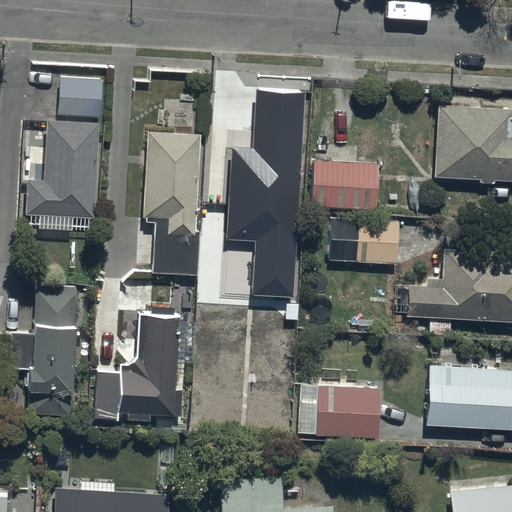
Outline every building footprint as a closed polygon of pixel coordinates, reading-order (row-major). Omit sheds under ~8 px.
[(60,76),(58,114),(100,116),(102,78),(60,76)] [(253,148),(232,147),(226,240),(256,242),(253,295),(292,297),(305,93),(256,90),(253,148)] [(511,107),(437,103),(433,176),(479,179),(479,183),(494,184),(495,180),(511,180),(511,107)] [(27,179),(25,214),(94,218),(99,124),(46,121),(43,180),(27,179)] [(202,133),(147,131),(144,216),(147,216),(147,222),(154,222),(153,274),(200,275),(202,229),(199,229),(202,133)] [(378,165),(314,162),(312,207),(377,209),(378,165)] [(331,219),(328,262),(395,265),(397,223),(331,219)] [(428,285),(409,285),(408,317),(511,321),(511,257),(490,257),(491,248),(444,246),(443,279),(428,279),(428,285)] [(9,332),(8,367),(26,368),(24,413),(73,415),(78,285),(32,284),(31,333),(9,332)] [(119,370),(95,369),(94,421),(152,422),(152,417),(176,418),(179,315),(137,314),(136,358),(128,364),(119,364),(119,370)] [(511,369),(429,365),(426,425),(511,429),(511,369)] [(378,437),(381,388),(300,384),(297,433),(378,437)] [(283,474),(221,477),(222,511),(334,511),(334,505),(285,507),(283,474)] [(511,511),(511,484),(448,490),(449,511),(511,511)] [(170,511),(171,494),(59,487),(57,511),(170,511)] [(0,488),(0,511),(7,511),(8,489),(0,488)]
